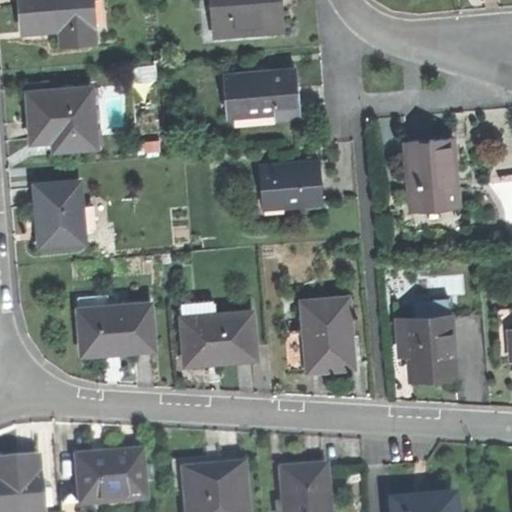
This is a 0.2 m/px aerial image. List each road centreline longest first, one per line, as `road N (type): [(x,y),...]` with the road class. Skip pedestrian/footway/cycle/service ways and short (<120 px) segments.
road 1 (residential): [(511,428),(9,394)]
road 2 (residential): [(344,0),(386,35),(511,50)]
